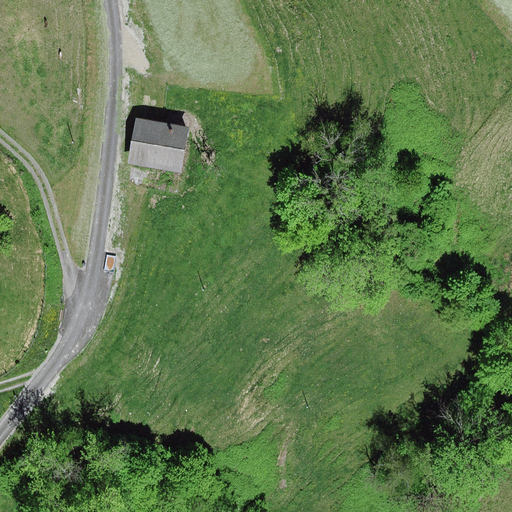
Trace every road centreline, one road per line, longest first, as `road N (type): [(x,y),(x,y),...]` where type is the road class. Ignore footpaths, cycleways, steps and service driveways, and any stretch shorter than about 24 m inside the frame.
road 1 (track): [(108,0),(110,139),(85,316),(0,436)]
road 2 (track): [(85,316),(34,165),(0,135)]
